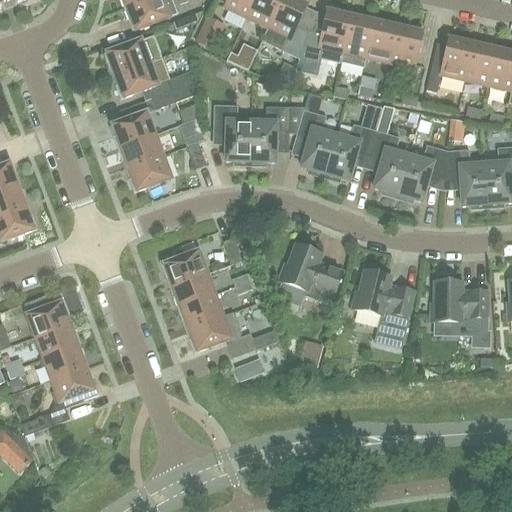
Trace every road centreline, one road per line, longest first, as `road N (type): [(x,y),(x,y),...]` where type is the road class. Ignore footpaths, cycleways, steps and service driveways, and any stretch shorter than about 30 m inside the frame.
road 1 (residential): [(94,244),(233,200),(284,205),(411,243),(511,243)]
road 2 (tertiary): [(430,437),(311,435),(183,472)]
road 3 (tertiary): [(192,494),(282,464),(430,437)]
road 4 (residential): [(183,472),(94,244)]
road 5 (residential): [(94,244),(23,46)]
